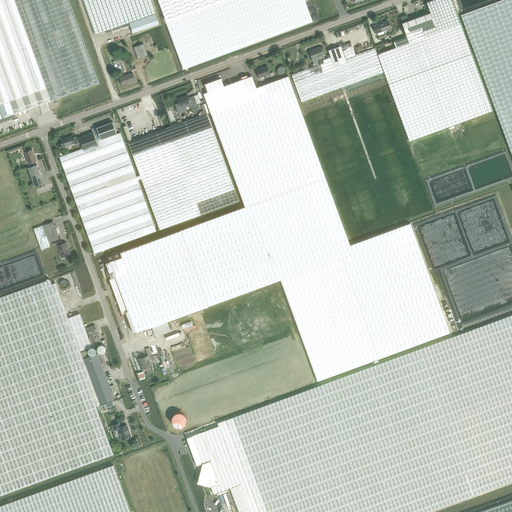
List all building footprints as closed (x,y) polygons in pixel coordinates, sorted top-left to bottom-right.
[(16,116),(15,114),(99,83),(69,0),(0,0),(0,122),(16,116)] [(82,0),(89,17),(95,35),(129,23),(133,33),(159,24),(155,12),(151,0),(82,0)] [(158,0),(167,22),(166,22),(183,69),(312,22),(305,1),(306,0),(158,0)] [(452,0),(431,0),(426,2),(430,12),(411,19),(410,17),(408,18),(407,15),(400,17),(402,23),(407,36),(394,41),(396,47),(378,54),(378,55),(409,141),(493,111),(452,0)] [(511,0),(501,0),(461,15),(511,154),(511,0)] [(389,32),(391,31),(392,30),(391,28),(389,20),(374,26),(376,33),(387,30),(387,31),(389,32)] [(324,63),(292,75),(302,102),(383,73),(375,48),(355,55),(351,43),(341,46),(340,46),(328,50),(331,57),(323,60),(324,63)] [(141,45),(134,47),(138,59),(148,55),(144,44),(141,45)] [(313,51),(310,52),(313,62),(324,58),(320,47),(312,50),(313,51)] [(123,71),(119,59),(113,62),(117,73),(123,71)] [(260,80),(264,79),(263,76),(270,74),(267,66),(256,70),(259,78),(260,80)] [(133,73),(120,77),(123,85),(136,81),(133,73)] [(211,113),(291,84),(288,76),(256,88),(252,76),(224,86),(221,78),(205,84),(208,92),(204,93),(211,113)] [(245,207),(325,177),(291,84),(211,113),(245,207)] [(191,109),(198,106),(194,96),(188,98),(187,95),(177,99),(181,111),(187,109),(186,107),(190,106),(191,109)] [(202,105),(204,111),(200,112),(201,114),(204,113),(207,112),(207,113),(209,113),(205,103),(204,104),(202,105)] [(128,142),(140,175),(136,176),(120,132),(117,134),(113,121),(108,123),(105,124),(106,124),(104,125),(104,124),(101,125),(102,126),(97,127),(97,129),(93,130),(93,132),(79,137),(83,148),(60,157),(95,253),(124,243),(156,231),(138,180),(141,179),(160,230),(239,201),(207,113),(128,142)] [(80,144),(78,138),(77,135),(73,137),(72,135),(60,140),(62,143),(58,144),(60,150),(60,149),(64,148),(63,147),(75,143),(76,146),(80,144)] [(36,160),(32,150),(24,152),(30,167),(37,164),(36,161),(36,160)] [(30,167),(28,168),(29,172),(34,187),(44,183),(37,164),(30,167)] [(108,262),(106,262),(110,275),(109,276),(110,278),(111,277),(111,278),(109,279),(122,313),(126,311),(134,333),(148,328),(152,326),(160,323),(167,321),(281,279),(317,380),(377,359),(448,333),(450,332),(448,327),(410,223),(350,245),(349,241),(336,206),(325,177),(246,206),(120,252),(122,257),(120,257),(118,252),(106,256),(108,262)] [(53,221),(43,225),(34,229),(41,250),(50,246),(49,242),(59,238),(53,221)] [(66,242),(57,245),(61,257),(70,254),(66,242)] [(0,297),(0,494),(113,454),(96,406),(100,404),(114,399),(98,353),(89,357),(86,351),(81,353),(81,350),(92,346),(80,313),(68,318),(55,283),(52,284),(50,279),(0,297)] [(86,313),(82,314),(86,324),(90,322),(89,319),(93,317),(92,314),(95,313),(93,306),(85,309),(86,313)] [(200,433),(187,438),(197,465),(203,463),(203,464),(200,473),(199,478),(197,483),(202,484),(204,489),(211,487),(214,494),(230,488),(239,511),(246,509),(249,508),(250,511),(425,511),(511,480),(511,314),(218,423),(220,430),(214,432),(202,437),(200,433)] [(160,323),(152,326),(155,336),(171,331),(167,321),(160,323)] [(95,325),(87,328),(93,346),(102,343),(95,325)] [(148,355),(139,359),(143,369),(152,366),(150,359),(152,359),(150,355),(152,354),(152,353),(154,352),(156,352),(154,346),(152,347),(146,349),(148,355)] [(114,430),(118,428),(122,440),(131,437),(129,432),(126,425),(121,427),(119,423),(112,425),(114,430)] [(0,511),(130,511),(114,465),(0,505),(0,511)] [(511,511),(511,500),(478,511),(511,511)]
